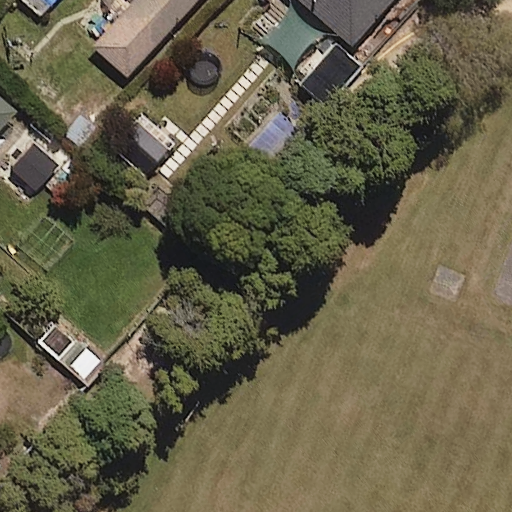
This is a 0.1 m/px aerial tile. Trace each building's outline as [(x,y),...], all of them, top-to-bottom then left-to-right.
[(14,0),(31,14),(43,0),(14,0)] [(116,0),(80,41),(117,74),(182,0),(116,0)] [(295,0),(343,41),(378,0),(295,0)] [(362,63),(331,39),(303,74),(334,99),(362,63)] [(0,89),(0,109),(10,98),(0,89)]
